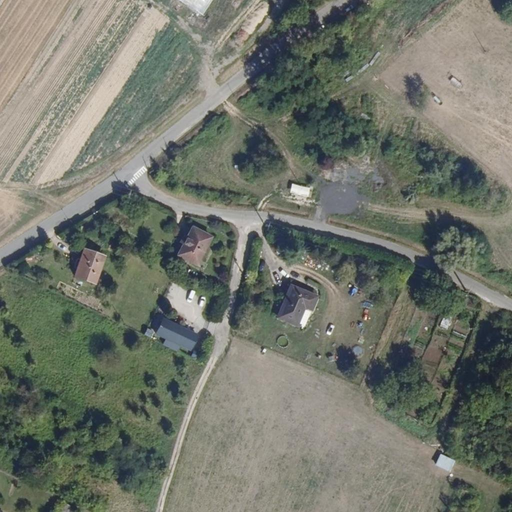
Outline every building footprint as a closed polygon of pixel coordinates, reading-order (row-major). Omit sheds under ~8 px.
[(211,0),(176,0),(202,16),(211,0)] [(296,195),(308,198),(310,189),(291,184),(288,198),(295,200),(296,195)] [(182,245),(176,256),(196,266),(210,238),(191,227),(184,239),(181,238),(179,242),(182,245)] [(83,249),(73,277),(93,285),(103,257),(83,249)] [(316,296),(289,285),(276,317),(296,324),(303,306),(310,309),(316,296)] [(180,347),(187,350),(189,351),(196,336),(161,319),(154,333),(180,347)] [(177,352),(186,356),(187,350),(180,347),(177,352)] [(64,503),(59,511),(72,511),(75,508),(64,503)]
